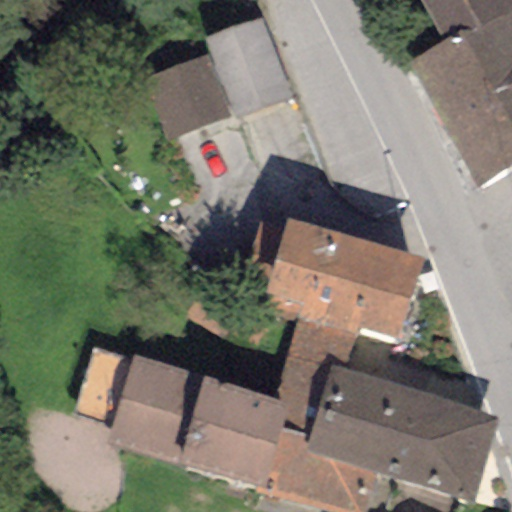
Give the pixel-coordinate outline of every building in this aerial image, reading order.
[(407,0),(441,59),(409,77),(478,199),(511,178),(511,29),(495,0),(407,0)] [(511,0),(495,0),(511,29),(511,0)] [(260,24),(203,44),(233,126),(289,106),(260,24)] [(205,62),(145,81),(166,146),(226,127),(205,62)] [(380,268),(265,232),(239,312),(354,348),(380,268)] [(282,439),(289,418),(201,391),(204,383),(131,361),(101,454),(262,504),(282,439)] [(475,511),(501,427),(331,377),(311,446),(304,467),(373,487),(457,511),(475,511)] [(293,511),(364,511),(373,487),(304,467),(311,446),(282,439),(262,504),(293,511)]
